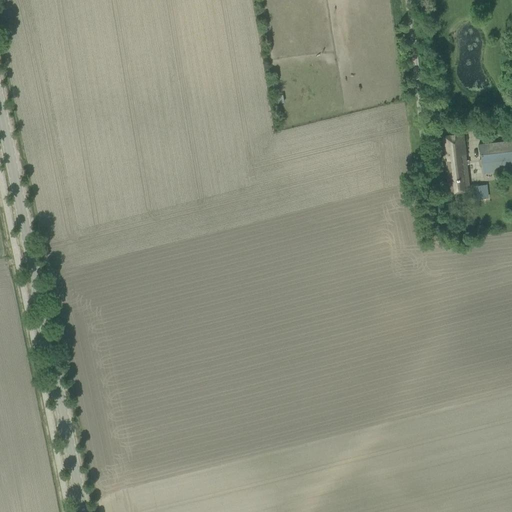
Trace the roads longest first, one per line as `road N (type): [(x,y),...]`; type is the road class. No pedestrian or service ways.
road 1 (tertiary): [(81,511),(0,116)]
road 2 (unclassified): [(434,220),(407,0)]
